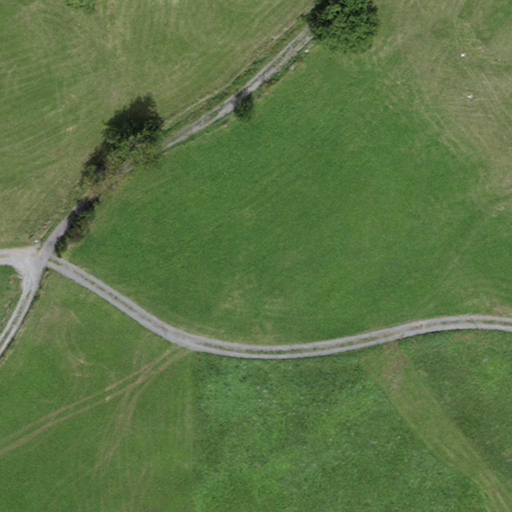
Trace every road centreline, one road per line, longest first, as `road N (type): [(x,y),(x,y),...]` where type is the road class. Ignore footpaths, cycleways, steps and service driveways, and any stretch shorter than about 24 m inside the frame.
road 1 (track): [(42,259),(210,348),(277,352),(486,323),(511,327)]
road 2 (track): [(346,0),(217,118),(73,207),(42,259)]
